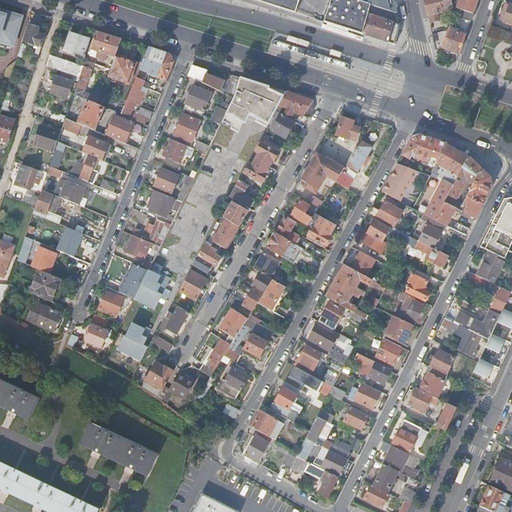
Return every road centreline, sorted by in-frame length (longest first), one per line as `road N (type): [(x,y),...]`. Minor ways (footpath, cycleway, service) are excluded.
road 1 (residential): [(323,511),(235,466),(230,444),(414,115)]
road 2 (residential): [(511,168),(339,510)]
road 3 (residential): [(186,350),(339,86)]
road 4 (residential): [(79,312),(194,39)]
road 5 (primary): [(439,77),(181,0)]
road 6 (residential): [(444,511),(511,367)]
road 7 (primary): [(194,39),(339,86)]
road 8 (primary): [(74,0),(194,39)]
road 9 (residential): [(111,485),(0,432)]
